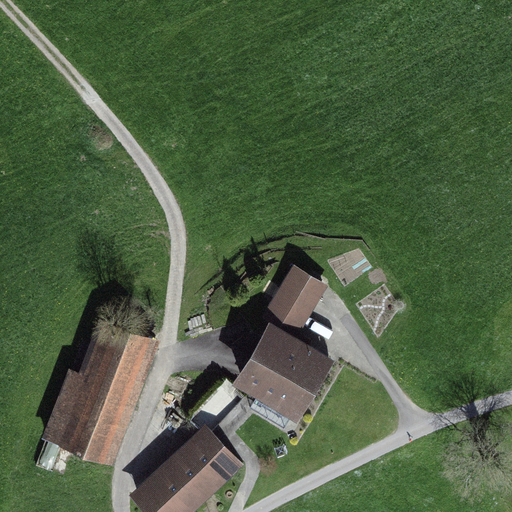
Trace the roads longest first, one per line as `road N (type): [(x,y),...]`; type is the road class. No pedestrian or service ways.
road 1 (track): [(118,511),(118,480),(167,355),(183,244),(170,205),(2,0)]
road 2 (unclassified): [(511,402),(254,511)]
